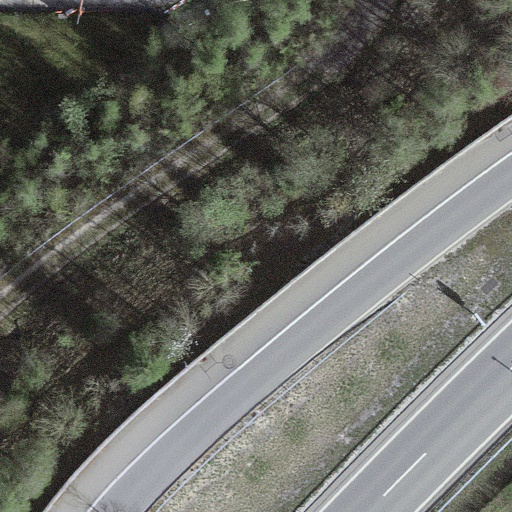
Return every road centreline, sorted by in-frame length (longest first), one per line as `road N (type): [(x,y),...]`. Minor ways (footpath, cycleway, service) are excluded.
road 1 (motorway): [(511,175),(365,284),(194,430),(113,511)]
road 2 (track): [(375,0),(310,69),(111,211),(0,302)]
road 3 (motorway): [(511,366),(366,511)]
